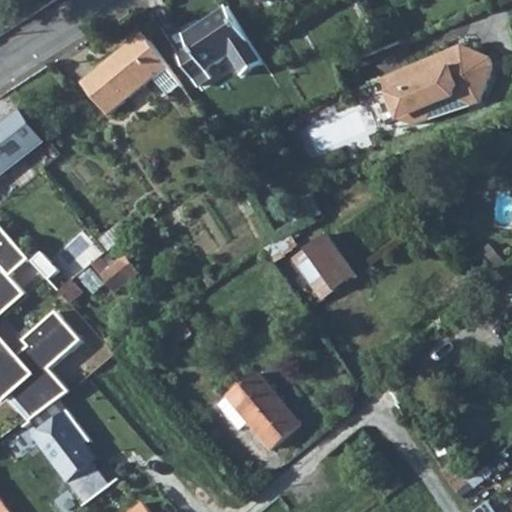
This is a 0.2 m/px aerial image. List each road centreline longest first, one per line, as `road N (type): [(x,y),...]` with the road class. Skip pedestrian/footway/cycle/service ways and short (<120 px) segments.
road 1 (residential): [(251,511),(353,421),(374,418),(397,427),(452,511)]
road 2 (unclassified): [(0,66),(101,0)]
